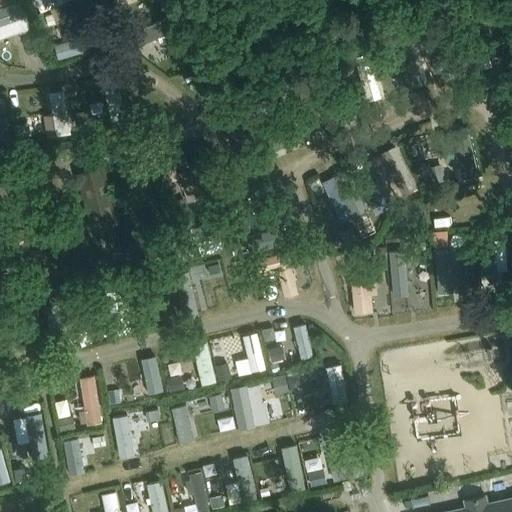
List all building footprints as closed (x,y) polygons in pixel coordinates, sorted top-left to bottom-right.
[(0,0),(0,27),(36,25),(34,0),(0,0)] [(77,87),(61,88),(61,103),(54,103),(55,119),(78,118),(77,87)] [(281,131),(306,128),(304,112),(280,114),(281,131)] [(392,174),(416,166),(407,139),(383,147),(392,174)] [(334,169),(348,212),(373,204),(359,161),(334,169)] [(101,163),(70,172),(86,230),(118,220),(101,163)] [(465,266),(463,223),(431,225),(434,268),(465,266)] [(345,239),(345,256),(358,257),(358,240),(345,239)] [(418,286),(417,240),(401,240),(402,286),(418,286)] [(362,303),(386,303),(385,248),(362,248),(362,303)] [(282,293),(298,289),(287,249),(245,260),(248,271),(253,270),(255,277),(277,271),(282,293)] [(218,264),(207,266),(209,274),(220,271),(218,264)] [(443,295),(442,282),(425,282),(425,295),(443,295)] [(253,313),(249,295),(214,302),(218,320),(253,313)] [(252,324),(258,360),(273,357),(267,322),(252,324)] [(219,330),(224,346),(242,340),(237,324),(219,330)] [(205,338),(208,373),(223,371),(220,336),(205,338)] [(158,377),(173,375),(167,341),(152,343),(158,377)] [(229,368),(240,364),(236,350),(224,353),(229,368)] [(241,364),(256,362),(254,351),(240,353),(241,364)] [(340,392),(354,391),(353,355),(338,356),(340,392)] [(137,359),(140,375),(153,373),(150,357),(137,359)] [(105,364),(88,365),(92,399),(87,400),(88,412),(110,410),(105,364)] [(242,375),(246,417),(274,415),(271,377),(256,378),(256,374),(242,375)] [(303,404),(314,402),(310,376),(299,378),(303,404)] [(236,383),(223,385),(227,413),(240,411),(236,383)] [(206,387),(191,392),(194,404),(210,399),(206,387)] [(178,400),(167,402),(172,433),(184,431),(178,400)] [(139,447),(135,414),(121,415),(126,448),(139,447)] [(116,448),(115,424),(100,425),(101,436),(111,435),(111,448),(116,448)] [(6,427),(0,428),(0,463),(14,460),(6,427)] [(85,433),(73,435),(79,466),(91,463),(85,433)] [(196,459),(203,489),(217,485),(210,455),(196,459)] [(320,477),(336,471),(330,456),(314,462),(320,477)] [(169,469),(157,472),(165,505),(177,502),(169,469)] [(233,473),(238,492),(249,489),(244,470),(233,473)] [(116,511),(131,511),(124,479),(109,482),(116,511)] [(466,509),(454,511),(511,511),(511,497),(487,503),(485,495),(464,500),(466,509)]
